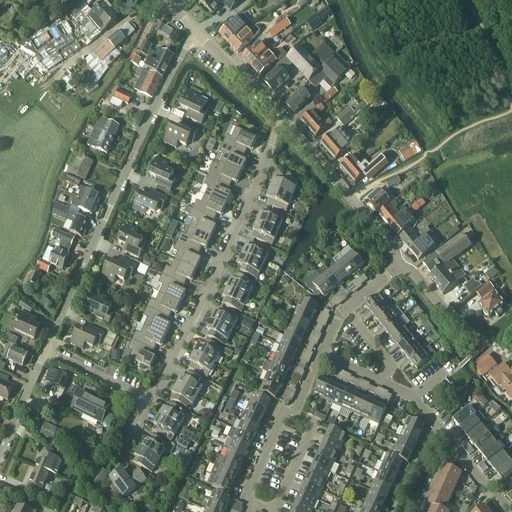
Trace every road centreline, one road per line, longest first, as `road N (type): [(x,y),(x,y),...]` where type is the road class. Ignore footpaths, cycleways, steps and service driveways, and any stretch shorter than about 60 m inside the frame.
road 1 (unclassified): [(45,350),(191,30)]
road 2 (residential): [(147,398),(233,236),(279,118)]
road 3 (tertiary): [(397,265),(279,118)]
road 4 (tertiary): [(511,357),(468,333),(397,265)]
road 5 (tertiary): [(279,118),(191,30)]
road 6 (residential): [(319,354),(337,315),(397,265)]
road 7 (residential): [(510,511),(432,421)]
